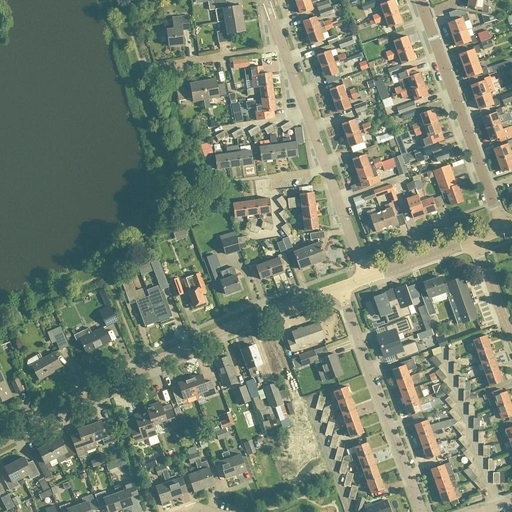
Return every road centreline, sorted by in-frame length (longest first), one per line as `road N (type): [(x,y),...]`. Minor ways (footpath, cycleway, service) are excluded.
road 1 (tertiary): [(0,444),(218,332),(338,288)]
road 2 (residential): [(418,511),(338,288)]
road 3 (residential): [(501,231),(423,17)]
road 4 (residential): [(141,68),(281,50)]
road 5 (residential): [(325,172),(281,50)]
